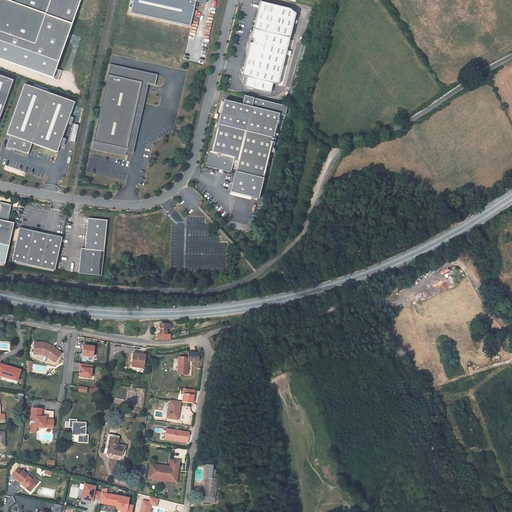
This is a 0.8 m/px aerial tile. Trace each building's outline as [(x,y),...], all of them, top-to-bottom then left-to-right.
[(0,0),(0,42),(58,63),(80,0),(0,0)] [(188,0),(189,0),(188,0),(133,0),(130,14),(190,27),(195,2),(205,5),(206,0),(188,0)] [(259,3),(253,30),(289,39),(295,15),(289,10),(259,3)] [(246,58),(241,76),(278,86),(285,55),(287,51),(289,39),(253,30),(250,40),(253,41),(252,44),(249,43),(246,58)] [(110,65),(92,149),(125,156),(126,152),(141,83),(148,84),(155,85),(157,75),(110,65)] [(0,116),(13,81),(0,75),(0,116)] [(141,83),(126,152),(133,153),(144,103),(148,84),(141,83)] [(9,138),(6,148),(11,150),(11,149),(28,155),(30,148),(32,144),(57,153),(59,145),(62,138),(67,124),(70,117),(75,103),(24,85),(6,137),(9,138)] [(209,151),(206,167),(231,173),(231,169),(235,170),(230,190),(259,197),(273,139),(279,114),(251,108),(254,99),(244,96),(242,105),(223,101),(217,125),(211,152),(209,151)] [(462,194),(454,200),(458,204),(465,199),(462,194)] [(0,244),(9,246),(13,227),(14,223),(8,222),(12,205),(0,202),(0,244)] [(88,218),(85,250),(104,251),(107,220),(88,218)] [(19,228),(12,261),(55,271),(55,269),(62,238),(19,228)] [(157,340),(170,340),(170,334),(166,334),(166,329),(170,329),(170,324),(160,324),(160,334),(157,334),(157,340)] [(188,361),(198,362),(199,353),(188,353),(188,358),(179,357),(178,374),(187,375),(188,361)] [(146,355),(133,354),(131,367),(144,369),(146,355)] [(0,364),(0,375),(17,381),(21,370),(0,364)] [(78,377),(91,378),(92,364),(79,364),(78,377)] [(183,388),(180,402),(192,404),(195,390),(183,388)] [(166,419),(179,420),(180,401),(168,400),(166,419)] [(36,427),(44,428),(52,428),(53,412),(45,411),(44,415),(41,415),(41,409),(31,409),(30,432),(36,432),(36,429),(36,427)] [(77,420),(69,419),(69,428),(72,428),(72,435),(78,436),(77,443),(88,443),(88,435),(85,435),(86,423),(77,422),(77,420)] [(165,428),(163,439),(187,444),(189,432),(165,428)] [(117,447),(119,436),(108,434),(104,453),(122,456),(124,448),(117,447)] [(171,460),(170,467),(154,464),(152,475),(173,478),(175,468),(178,468),(179,461),(171,460)] [(152,475),(154,464),(150,464),(148,478),(176,482),(178,468),(175,468),(173,478),(152,475)] [(16,479),(22,484),(23,483),(26,486),(25,487),(29,491),(32,488),(33,489),(37,484),(28,476),(22,471),(22,472),(18,469),(12,475),(16,478),(16,479)] [(28,476),(37,484),(38,482),(29,475),(28,476)] [(206,477),(203,492),(204,492),(206,492),(206,497),(203,497),(203,502),(213,504),(214,502),(215,493),(217,479),(206,477)] [(92,502),(95,486),(83,483),(80,499),(92,502)]
